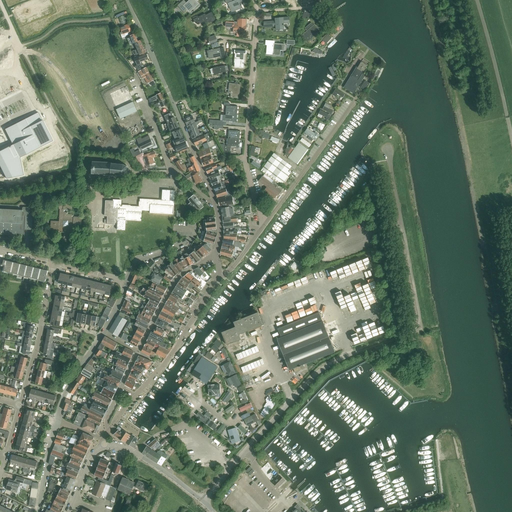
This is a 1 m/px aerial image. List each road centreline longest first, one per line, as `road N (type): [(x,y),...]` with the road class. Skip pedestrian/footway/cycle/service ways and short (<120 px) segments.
road 1 (unclassified): [(231,465),(326,366),(419,328),(387,150)]
road 2 (unclassified): [(265,223),(246,169),(253,0)]
road 3 (residential): [(214,201),(128,0)]
road 4 (residential): [(103,443),(173,352),(219,273)]
road 5 (residential): [(355,101),(265,223)]
road 6 (residential): [(19,405),(52,263)]
road 7 (residential): [(137,350),(175,279),(215,254)]
